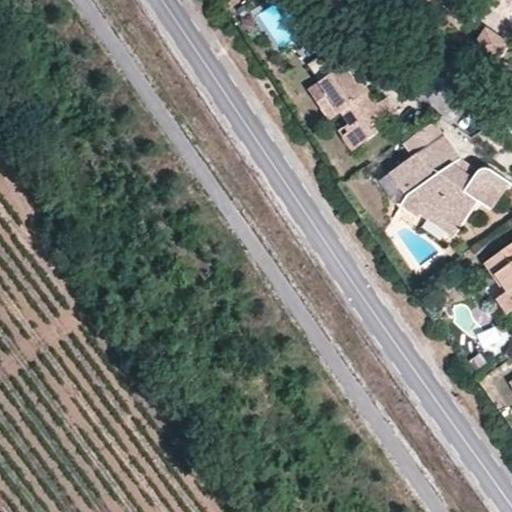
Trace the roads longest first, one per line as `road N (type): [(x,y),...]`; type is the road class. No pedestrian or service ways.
road 1 (tertiary): [(511,507),(163,0)]
road 2 (residential): [(511,126),(343,0)]
